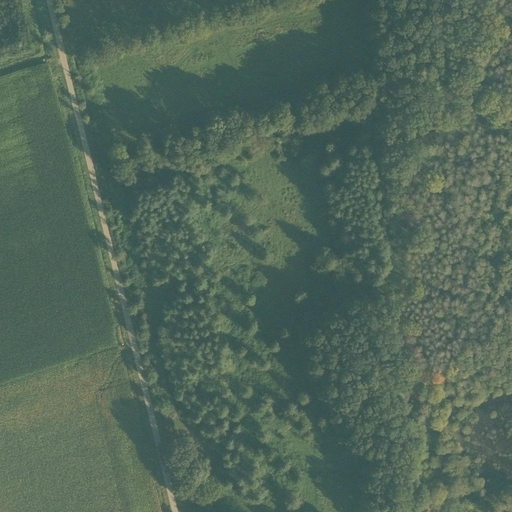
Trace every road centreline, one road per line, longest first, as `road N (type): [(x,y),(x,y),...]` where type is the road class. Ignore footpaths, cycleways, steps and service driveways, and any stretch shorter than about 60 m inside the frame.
road 1 (unclassified): [(171,511),(48,0)]
road 2 (track): [(62,59),(264,0)]
